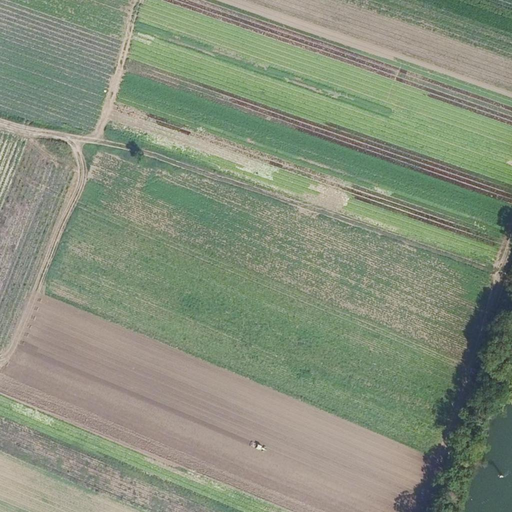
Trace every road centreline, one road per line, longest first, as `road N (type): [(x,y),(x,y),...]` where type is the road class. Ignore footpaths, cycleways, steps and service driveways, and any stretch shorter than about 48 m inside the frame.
road 1 (track): [(511,281),(130,146),(0,117)]
road 2 (track): [(63,136),(86,159),(85,180),(0,386)]
